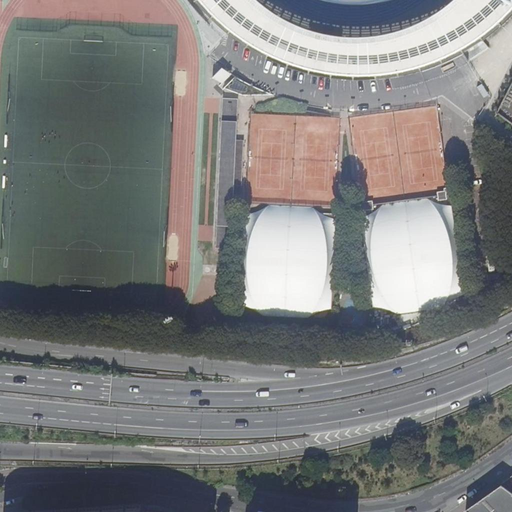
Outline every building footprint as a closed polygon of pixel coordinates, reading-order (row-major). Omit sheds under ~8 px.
[(511,0),(196,0),(198,1),(214,20),(227,32),(250,48),(269,58),(288,66),(306,71),(319,73),(343,77),(363,77),(381,74),(406,72),(432,64),(451,56),(462,51),(476,41),(493,29),(503,20),(511,12),(511,11),(511,0)] [(218,69),(214,76),(224,82),(228,75),(218,69)] [(224,99),(224,112),(234,112),(235,99),(224,99)] [(232,126),(233,117),(223,116),(222,125),(232,126)] [(458,304),(448,199),(360,208),(370,312),(458,304)] [(241,309),(328,310),(329,208),(241,208),(241,309)] [(511,476),(501,484),(511,492),(511,476)] [(511,511),(511,492),(501,484),(465,510),(466,511),(511,511)]
